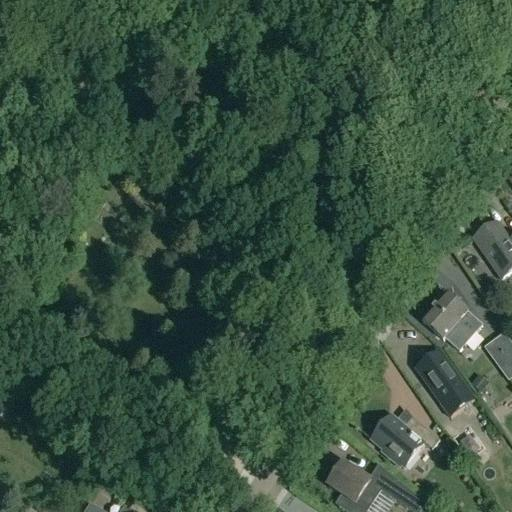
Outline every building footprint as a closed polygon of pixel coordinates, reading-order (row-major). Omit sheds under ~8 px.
[(511,239),(509,242),(498,226),(474,243),(502,283),(511,276),(511,239)] [(447,297),(444,300),(442,297),(432,308),(435,310),(422,325),(443,344),(445,342),(460,355),(482,329),(467,316),(468,316),(447,297)] [(485,352),(509,385),(511,382),(511,347),(505,338),(485,352)] [(473,401),(440,356),(416,373),(441,408),(453,400),(460,410),(473,401)] [(4,402),(0,407),(0,421),(4,425),(15,410),(4,402)] [(458,427),(491,479),(510,468),(476,415),(458,427)] [(401,469),(405,471),(425,446),(433,452),(440,444),(412,421),(405,429),(393,419),(372,444),(384,454),(383,455),(400,470),(401,469)] [(329,489),(342,497),(335,508),(342,511),(370,511),(382,494),(370,486),(371,485),(369,483),(344,466),(329,489)] [(382,494),(408,511),(423,511),(427,508),(379,468),(369,483),(371,485),(370,486),(382,494)]
